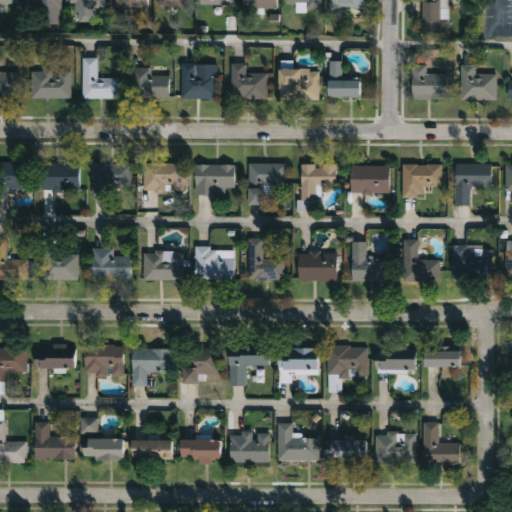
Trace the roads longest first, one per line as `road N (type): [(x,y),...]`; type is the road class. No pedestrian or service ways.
road 1 (residential): [(0,496),(477,495),(480,311)]
road 2 (residential): [(0,135),(511,130)]
road 3 (residential): [(0,311),(511,308)]
road 4 (residential): [(386,130),(388,0)]
